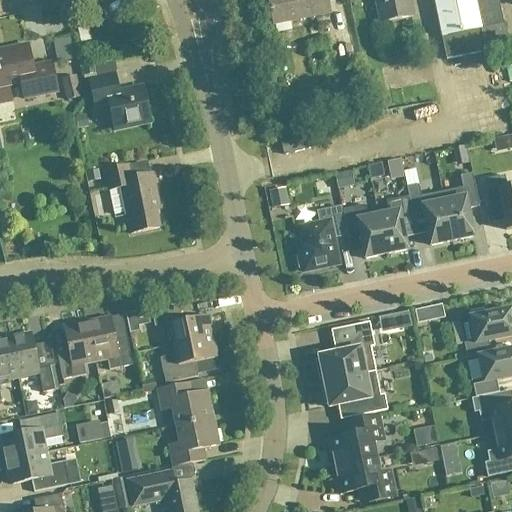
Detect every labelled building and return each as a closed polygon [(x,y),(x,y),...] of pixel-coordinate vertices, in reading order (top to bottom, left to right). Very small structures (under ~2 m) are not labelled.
[(329,15),(326,0),(267,0),(273,26),(329,15)] [(374,0),(380,25),(412,19),(408,0),(374,0)] [(431,0),(445,62),(506,49),(495,0),(431,0)] [(76,30),(80,44),(91,42),(88,28),(76,30)] [(326,40),(306,44),(309,56),(328,52),(326,40)] [(0,54),(0,89),(20,86),(23,101),(56,94),(50,65),(30,69),(26,47),(6,51),(6,53),(0,54)] [(108,108),(113,131),(149,123),(143,92),(118,97),(114,76),(88,82),(94,111),(108,108)] [(75,78),(61,81),(66,102),(80,99),(75,78)] [(511,108),(484,110),(486,129),(511,126),(511,108)] [(125,215),(129,237),(158,231),(152,203),(156,202),(151,178),(131,182),(128,168),(104,173),(108,194),(113,218),(125,215)] [(441,195),(451,244),(472,239),(466,212),(478,209),(471,176),(459,179),(462,190),(441,195)] [(503,223),(505,232),(511,231),(511,188),(506,190),(504,178),(482,183),(487,206),(499,203),(503,223)] [(405,189),(407,199),(412,223),(424,220),(430,248),(451,244),(441,195),(420,199),(417,187),(405,189)] [(400,225),(412,223),(407,199),(385,203),(387,215),(377,217),(385,257),(406,253),(400,225)] [(358,233),(364,262),(385,257),(377,217),(366,220),(363,207),(341,212),(342,213),(346,235),(346,236),(358,233)] [(346,235),(342,213),(341,213),(340,209),(317,214),(319,226),(300,230),(303,244),(296,245),(299,258),(295,258),(298,271),(302,270),(302,274),(338,267),(332,240),(346,237),(345,236),(346,235)] [(170,337),(172,348),(211,340),(207,319),(177,325),(174,310),(151,315),(154,330),(157,329),(159,340),(170,337)] [(483,312),(468,315),(468,320),(458,322),(466,361),(477,359),(476,359),(490,356),(487,344),(511,338),(511,318),(510,311),(484,317),(483,312)] [(86,325),(94,364),(105,362),(107,373),(131,368),(125,341),(113,344),(109,320),(86,325)] [(82,366),(94,364),(86,325),(62,329),(67,353),(55,355),(61,383),(73,380),(85,378),(82,366)] [(322,381),(323,384),(374,374),(369,350),(373,349),(368,325),(330,333),(330,334),(331,334),(331,333),(334,332),(337,347),(342,345),(344,353),(318,359),(319,362),(315,363),(318,382),(322,381)] [(9,340),(17,380),(36,376),(41,396),(53,394),(48,369),(37,372),(29,336),(9,340)] [(0,342),(0,387),(7,386),(6,382),(17,380),(9,340),(0,342)] [(193,365),(215,361),(211,340),(172,348),(174,358),(158,361),(163,386),(196,380),(193,365)] [(472,387),(474,400),(498,395),(495,383),(511,379),(511,351),(490,356),(476,359),(477,359),(482,385),(472,387)] [(209,385),(236,383),(235,371),(208,373),(209,385)] [(353,420),(386,413),(383,397),(379,398),(374,374),(323,384),(324,388),(320,389),(324,407),(328,406),(328,410),(355,404),(358,418),(354,419),(353,419),(353,420)] [(173,429),(211,421),(206,395),(191,398),(188,386),(155,392),(160,414),(170,412),(173,429)] [(493,437),(511,433),(511,406),(501,409),(498,395),(474,400),(470,401),(473,415),(477,414),(479,424),(490,422),(493,437)] [(0,442),(4,464),(44,456),(42,444),(62,440),(57,416),(18,424),(21,435),(0,439),(0,442)] [(332,457),(334,469),(375,461),(372,445),(383,443),(378,419),(343,426),(346,438),(326,442),(329,458),(332,457)] [(211,421),(173,429),(177,446),(166,448),(171,471),(205,464),(202,452),(217,449),(211,421)] [(435,430),(420,434),(423,445),(438,441),(435,430)] [(511,433),(493,437),(496,452),(486,454),(488,464),(483,465),(486,480),(511,474),(511,462),(511,460),(511,459),(511,433)] [(46,467),(44,456),(4,464),(9,487),(34,482),(37,493),(33,494),(32,494),(32,495),(67,488),(62,464),(46,467)] [(360,507),(367,505),(394,500),(389,474),(378,476),(375,461),(334,469),(337,481),(334,481),(337,497),(357,493),(360,507)] [(173,487),(170,474),(127,483),(133,509),(163,503),(165,511),(193,511),(188,484),(173,487)] [(61,511),(58,497),(32,503),(34,511),(61,511)]
